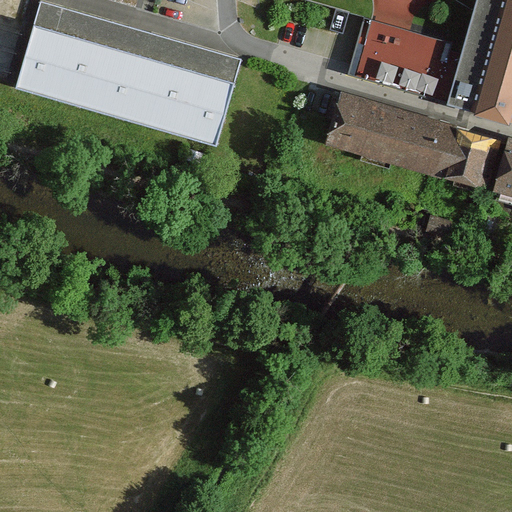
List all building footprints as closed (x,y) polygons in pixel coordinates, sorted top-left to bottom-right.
[(18,74),(15,87),(216,146),(241,59),(159,35),(40,0),(30,35),(24,55),(18,74)] [(511,0),(497,0),(467,110),(509,121),(511,111),(511,0)] [(331,65),(442,95),(454,50),(344,20),(331,65)] [(331,140),(483,185),(495,143),(343,98),(331,140)] [(499,190),(511,193),(511,148),(510,148),(499,190)]
